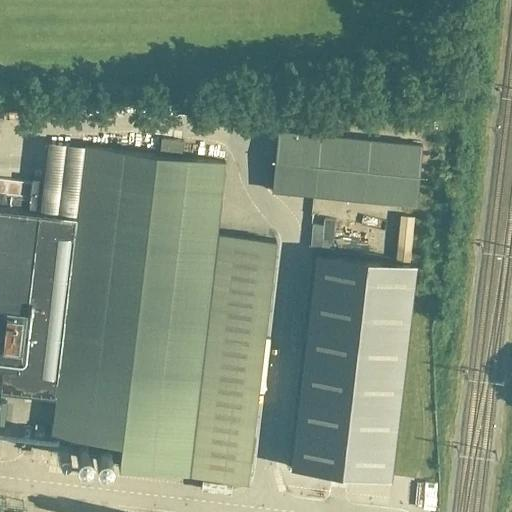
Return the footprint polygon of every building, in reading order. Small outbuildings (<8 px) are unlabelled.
[(415,206),(421,146),(276,132),(271,193),(415,206)] [(184,143),(162,140),(161,152),(183,154),(184,143)] [(0,390),(55,397),(76,217),(37,213),(41,180),(31,179),(28,198),(0,194),(0,390)] [(322,220),(321,241),(331,242),(333,221),(322,220)] [(310,227),(309,248),(319,249),(321,228),(310,227)] [(315,253),(289,469),(389,481),(416,265),(315,253)] [(291,489),(330,490),(330,475),(292,475),(291,489)]
